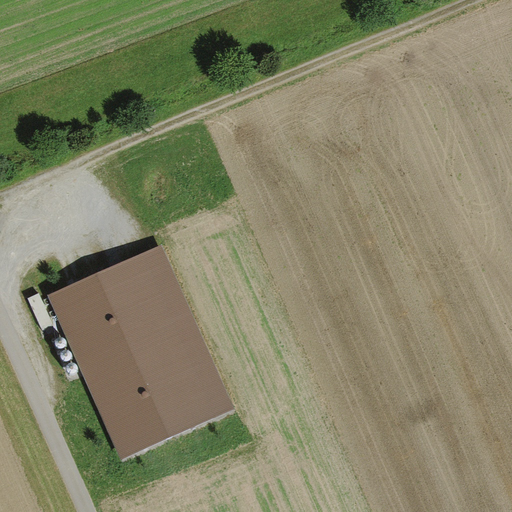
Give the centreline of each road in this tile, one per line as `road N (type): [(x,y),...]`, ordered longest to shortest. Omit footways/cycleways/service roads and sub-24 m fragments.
road 1 (track): [(0,196),(465,0)]
road 2 (unclassified): [(0,323),(86,511)]
